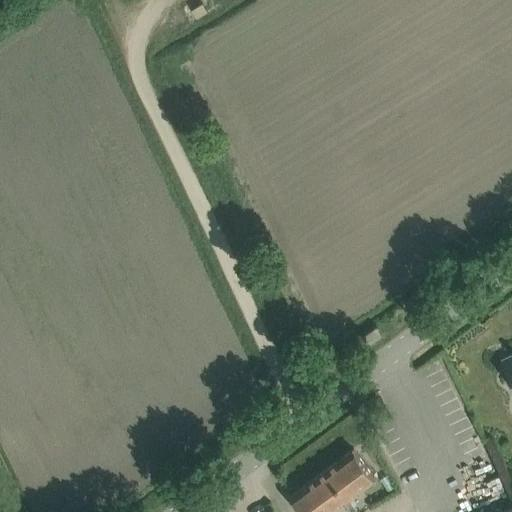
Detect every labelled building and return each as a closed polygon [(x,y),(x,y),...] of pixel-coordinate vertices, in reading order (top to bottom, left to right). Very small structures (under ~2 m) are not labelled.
[(203,2),(192,8),(197,16),(207,10),(203,2)] [(377,325),(363,336),(369,343),(382,333),(377,325)] [(375,477),(353,448),(328,467),(350,496),(375,477)] [(301,511),(328,511),(350,496),(328,467),(289,495),(301,511)] [(394,511),(418,511),(413,502),(394,511)]
